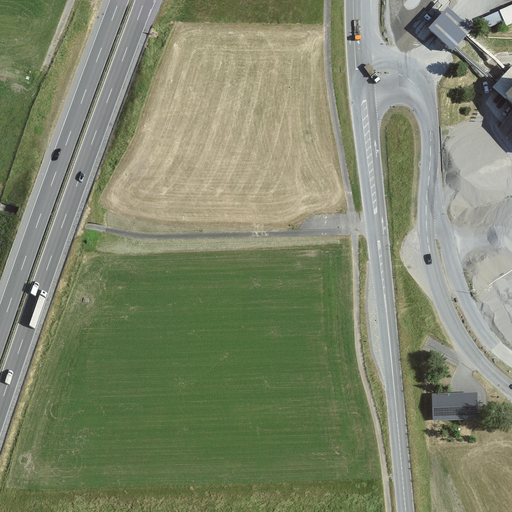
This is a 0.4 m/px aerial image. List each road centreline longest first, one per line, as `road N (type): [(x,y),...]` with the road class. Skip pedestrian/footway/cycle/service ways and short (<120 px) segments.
road 1 (track): [(327,0),(327,70),(354,231),(358,340),(388,511)]
road 2 (motorway): [(0,405),(144,0)]
road 3 (primary): [(361,92),(405,511)]
road 4 (tertiary): [(511,390),(461,337),(433,271),(423,103),(402,91),(361,92)]
road 5 (motorway): [(119,0),(0,330)]
